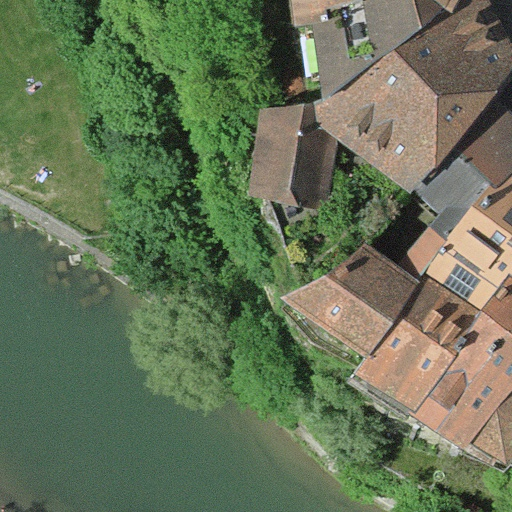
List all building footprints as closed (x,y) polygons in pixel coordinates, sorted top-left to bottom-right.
[(450,6),(454,0),(293,0),(296,20),(311,19),(311,103),(450,6)] [(415,183),(495,97),(511,77),(511,62),(484,0),(454,0),(450,6),(311,103),(339,131),(415,183)] [(443,234),(511,169),(511,112),(495,97),(415,183),(438,205),(425,223),(443,234)] [(339,131),(311,103),(277,102),(263,185),(322,197),(339,131)] [(484,309),(511,275),(511,169),(443,234),(422,265),(484,309)] [(443,234),(425,223),(400,258),(366,234),(297,279),(284,288),(365,348),(422,265),(443,234)] [(484,309),(422,265),(365,348),(354,366),(405,402),(484,309)] [(433,422),(511,329),(511,275),(484,309),(405,402),(433,422)] [(472,438),(511,391),(511,329),(433,422),(472,438)] [(511,391),(472,438),(511,454),(511,391)]
